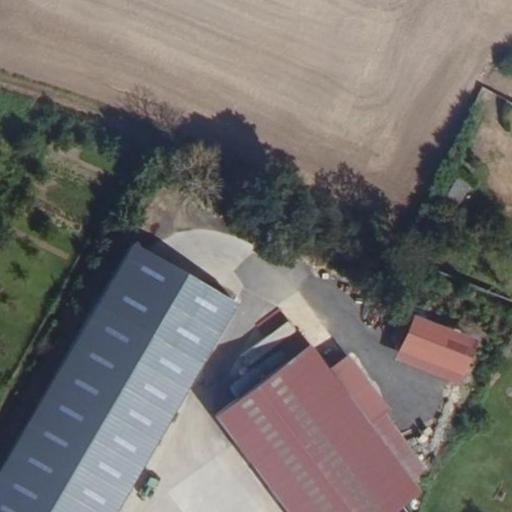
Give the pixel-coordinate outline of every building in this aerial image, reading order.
[(455,207),(467,183),(454,175),(441,200),(455,207)] [(116,511),(234,305),(124,242),(0,459),(0,511),(116,511)] [(469,338),(407,313),(392,350),(455,376),(469,338)] [(383,511),(413,490),(363,424),(304,344),(212,413),(285,511),(383,511)] [(455,376),(392,350),(388,359),(451,385),(455,376)] [(419,463),(380,411),(363,424),(413,490),(415,489),(404,474),(419,463)]
